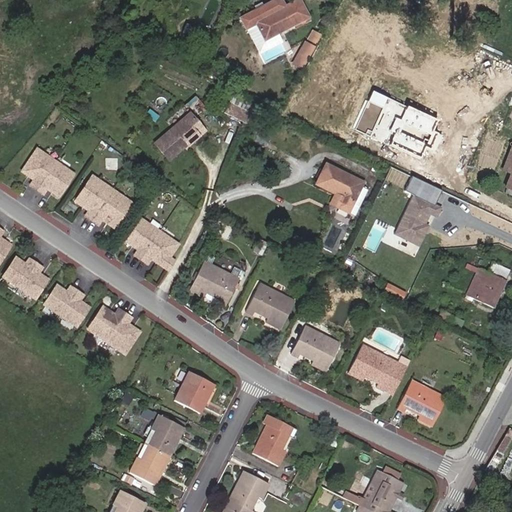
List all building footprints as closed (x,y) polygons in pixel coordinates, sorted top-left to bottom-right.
[(302,1),(255,24),(263,41),(309,19),(302,1)] [(307,45),(296,65),(303,69),(313,48),(307,45)] [(250,112),(238,106),(234,115),(246,120),(250,112)] [(169,160),(188,144),(191,147),(207,133),(192,115),(157,145),(169,160)] [(496,137),(494,142),(507,148),(510,142),(496,137)] [(35,179),(32,185),(33,186),(44,193),(48,188),(50,185),(55,189),(53,191),(60,196),(75,174),(38,149),(23,171),(30,175),(31,173),(37,177),(35,179)] [(326,165),(317,185),(343,197),(339,207),(357,215),(369,187),(363,185),(364,182),(326,165)] [(134,203),(93,175),(76,201),(84,207),(86,204),(91,208),(90,210),(86,215),(99,225),(103,219),(105,217),(109,221),(108,223),(117,229),(134,203)] [(443,210),(417,197),(397,234),(420,246),(430,228),(426,226),(424,224),(425,222),(428,223),(432,215),(439,218),(443,210)] [(180,244),(142,219),(128,241),(134,246),(135,243),(140,247),(139,249),(135,255),(149,264),(152,258),(154,256),(159,260),(158,262),(171,270),(178,260),(172,256),(180,244)] [(0,263),(12,245),(6,241),(5,243),(0,240),(0,237),(4,231),(0,228),(0,263)] [(264,245),(257,241),(253,251),(259,254),(264,245)] [(17,257),(4,277),(36,298),(49,279),(44,275),(42,278),(38,275),(40,273),(44,267),(31,259),(27,264),(25,266),(22,264),(24,262),(17,257)] [(510,271),(493,263),(488,273),(478,269),(466,295),(493,309),(510,271)] [(234,283),(198,265),(184,292),(197,298),(199,294),(202,288),(216,295),(213,301),(211,305),(220,309),(234,283)] [(401,299),(405,293),(388,284),(384,291),(401,299)] [(68,292),(66,294),(63,291),(64,289),(58,285),(45,305),(78,326),(91,307),(85,303),(83,305),(80,303),(81,301),(85,295),(71,286),(68,292)] [(293,303),(257,286),(244,314),(252,318),(254,315),(257,308),(272,316),(269,322),(267,326),(279,332),(293,303)] [(199,294),(213,301),(216,295),(202,288),(199,294)] [(436,308),(426,303),(422,310),(432,316),(436,308)] [(104,306),(89,329),(126,354),(141,331),(135,327),(133,329),(128,325),(130,323),(133,318),(120,309),(116,314),(115,316),(109,313),(111,310),(104,306)] [(254,315),(269,322),(272,316),(257,308),(254,315)] [(434,319),(449,326),(453,318),(438,311),(434,319)] [(340,344),(304,327),(291,355),(298,359),(300,356),(302,350),(319,357),(316,363),(314,366),(326,371),(340,344)] [(394,364),(360,347),(346,376),(357,381),(359,377),(362,371),(375,378),(372,384),(370,388),(380,393),(394,364)] [(300,356),(316,363),(319,357),(302,350),(300,356)] [(359,377),(372,384),(375,378),(362,371),(359,377)] [(212,385),(186,372),(171,402),(197,415),(212,385)] [(431,430),(446,401),(409,382),(394,411),(403,416),(404,412),(407,406),(421,413),(418,419),(416,422),(431,430)] [(404,412),(418,419),(421,413),(407,406),(404,412)] [(182,427),(157,414),(142,444),(167,456),(182,427)] [(279,471),(286,455),(277,450),(284,437),(293,441),(297,434),(268,420),(264,427),(268,429),(253,459),(279,471)] [(284,437),(277,450),(286,455),(293,441),(284,437)] [(167,456),(142,444),(128,473),(153,485),(167,456)] [(381,471),(396,478),(399,471),(384,463),(381,471)] [(361,499),(344,493),(341,499),(350,503),(370,511),(389,511),(390,511),(396,497),(398,491),(402,480),(396,478),(381,471),(375,468),(361,499)] [(263,505),(271,489),(244,476),(230,505),(244,511),(245,511),(252,500),(257,502),(263,505)] [(120,491),(109,511),(140,511),(145,503),(120,491)] [(252,500),(245,511),(251,511),(257,502),(252,500)] [(370,511),(350,503),(345,511),(370,511)]
